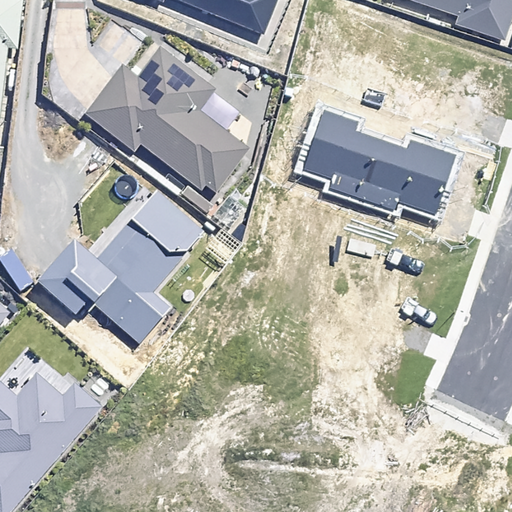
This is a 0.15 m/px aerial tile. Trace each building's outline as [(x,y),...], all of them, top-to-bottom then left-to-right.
[(21,0),(0,0),(0,114),(7,49),(17,50),(21,0)] [(154,0),(164,4),(165,0),(170,0),(263,38),(278,0),(154,0)] [(511,0),(409,0),(460,17),(457,25),(504,41),(511,18),(511,0)] [(214,89),(159,49),(136,80),(120,68),(86,115),(133,150),(139,143),(212,197),(247,151),(196,114),(214,89)] [(202,235),(154,192),(94,260),(71,240),(35,281),(73,314),(88,298),(138,343),(169,308),(151,292),(202,235)] [(61,400),(35,377),(16,400),(0,386),(0,511),(9,511),(98,411),(72,387),(61,400)]
